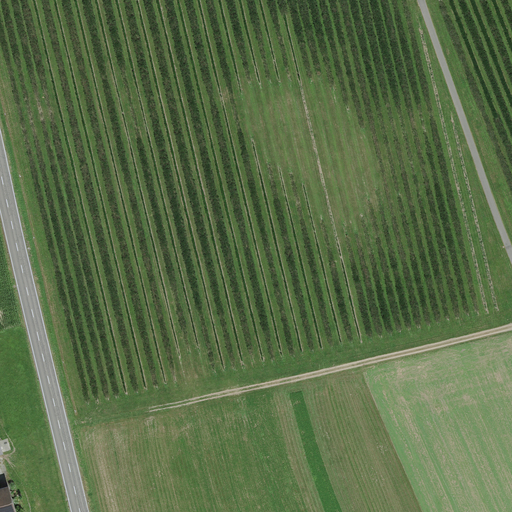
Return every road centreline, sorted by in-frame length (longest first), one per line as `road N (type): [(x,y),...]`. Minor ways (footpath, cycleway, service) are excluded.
road 1 (primary): [(80,511),(0,168)]
road 2 (track): [(420,0),(511,245)]
